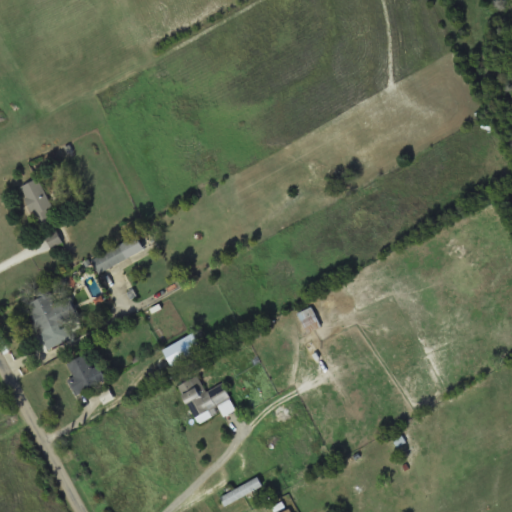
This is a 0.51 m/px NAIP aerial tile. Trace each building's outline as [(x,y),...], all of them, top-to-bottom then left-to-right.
[(53,219),(48,209),(53,206),(39,178),(22,187),(41,226),(53,219)] [(93,258),(100,272),(146,250),(140,236),(93,258)] [(80,318),(71,295),(55,302),(49,286),(37,291),(40,298),(29,302),(41,333),(80,318)] [(299,314),(308,332),(322,325),(313,307),(299,314)] [(78,393),(100,383),(87,354),(65,364),(78,393)] [(180,384),(196,422),(221,411),(223,415),(236,410),(224,383),(206,391),(199,376),(180,384)] [(226,506),(263,486),(259,477),(222,498),(226,506)]
